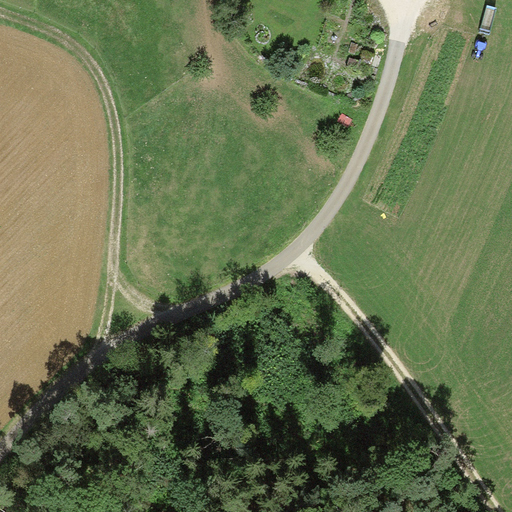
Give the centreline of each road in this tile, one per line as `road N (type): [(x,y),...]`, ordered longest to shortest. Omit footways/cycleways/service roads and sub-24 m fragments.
road 1 (track): [(413,0),(348,179),(295,241),(160,304),(0,457)]
road 2 (track): [(0,12),(68,45),(87,66),(111,122),(110,263),(96,370)]
road 3 (track): [(295,241),(469,511)]
